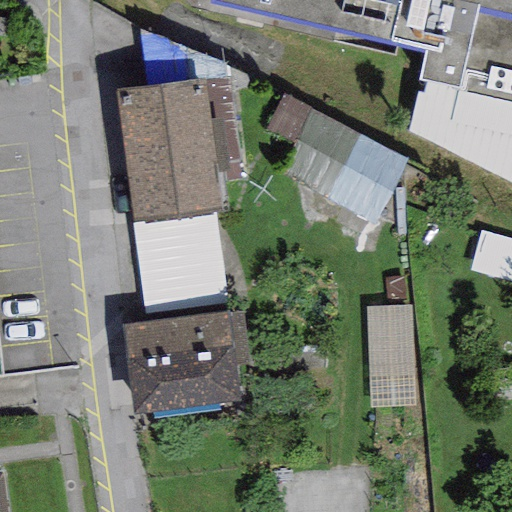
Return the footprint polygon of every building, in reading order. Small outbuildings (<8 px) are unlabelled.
[(511,0),(214,0),(212,9),(436,61),(421,125),(511,173),(511,0)] [(201,85),(115,97),(132,225),(136,225),(212,214),(218,214),(201,85)] [(323,130),(294,180),(364,221),(393,171),(323,130)] [(224,317),(212,214),(136,225),(148,327),(224,317)] [(381,369),(423,367),(419,303),(378,305),(381,369)] [(148,327),(121,330),(132,421),(240,407),(229,317),(224,317),(148,327)]
